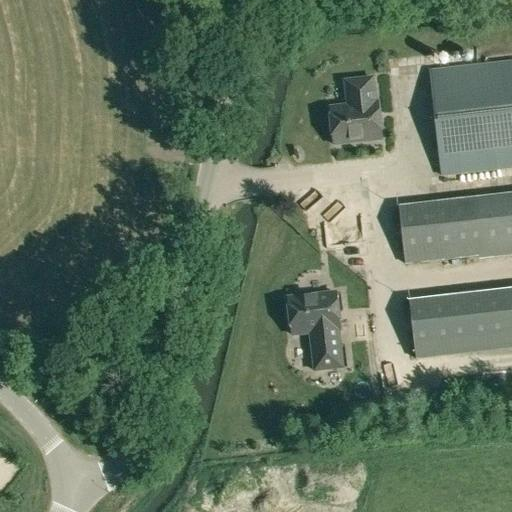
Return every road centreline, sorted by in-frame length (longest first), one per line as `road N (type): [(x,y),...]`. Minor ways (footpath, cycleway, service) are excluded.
road 1 (unclassified): [(82,481),(121,469),(146,436),(245,0)]
road 2 (unclassified): [(82,481),(0,392)]
